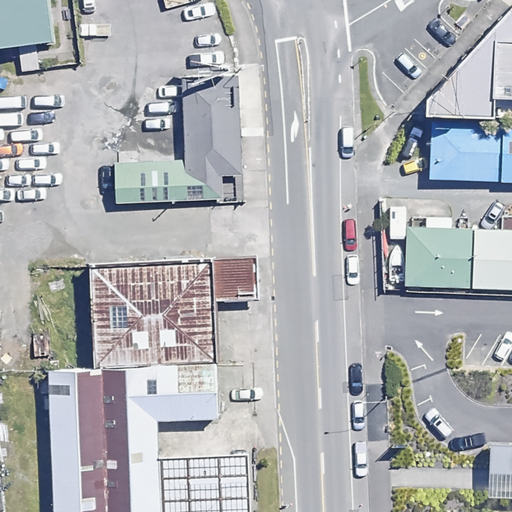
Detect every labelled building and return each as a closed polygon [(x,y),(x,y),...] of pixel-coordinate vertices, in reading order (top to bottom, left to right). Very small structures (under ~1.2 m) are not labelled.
[(45,0),(0,0),(0,51),(51,46),(45,0)] [(511,10),(432,87),(430,111),(511,113),(511,10)] [(112,165),(113,206),(220,202),(219,178),(240,177),(237,110),(230,109),(229,80),(180,82),(183,162),(112,165)] [(511,130),(415,128),(414,183),(511,185),(511,130)] [(511,232),(389,229),(387,297),(511,299),(511,232)] [(215,261),(83,263),(85,365),(48,366),(51,511),(156,511),(155,414),(218,413),(215,261)] [(511,438),(480,438),(479,487),(511,487),(511,438)]
